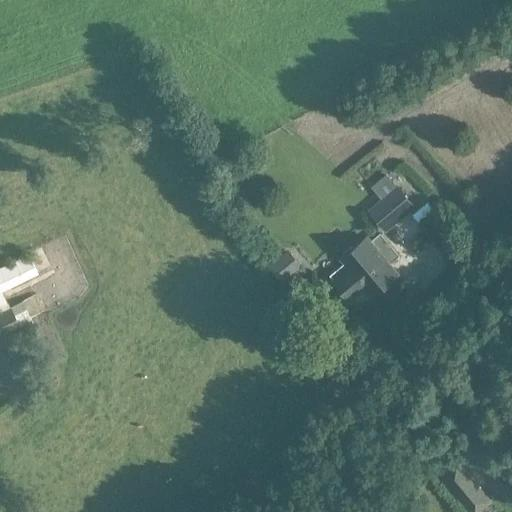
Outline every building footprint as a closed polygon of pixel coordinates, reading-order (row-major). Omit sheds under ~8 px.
[(386,231),(417,205),(388,171),(371,185),(382,197),(368,209),(386,231)] [(349,267),(334,280),(350,299),(366,287),(374,296),(398,276),(367,238),(353,249),(350,249),(341,256),(341,259),(343,262),(346,262),(349,267)] [(288,286),(305,272),(301,267),(303,265),(289,248),(282,253),(278,248),(266,258),(288,286)] [(0,289),(2,288),(38,271),(28,252),(0,265),(0,289)] [(22,298),(10,304),(10,305),(0,310),(0,333),(32,318),(30,314),(22,298)] [(438,473),(461,500),(470,511),(478,511),(492,501),(456,459),(438,473)]
